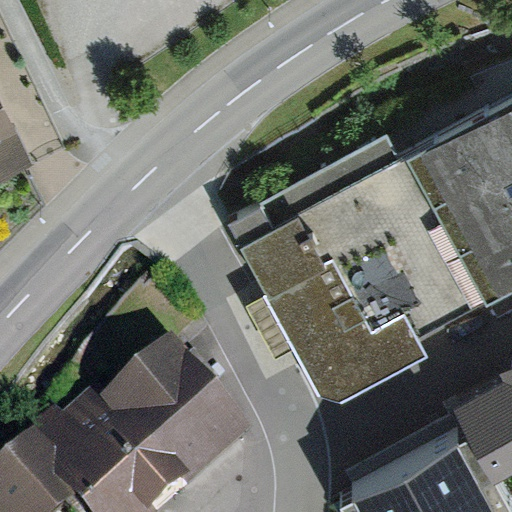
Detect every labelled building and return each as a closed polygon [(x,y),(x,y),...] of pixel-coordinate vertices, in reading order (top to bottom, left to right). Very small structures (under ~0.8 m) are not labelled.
[(0,179),(33,160),(0,82),(0,179)] [(420,326),(511,281),(511,94),(404,154),(388,128),(229,212),(322,389),(344,393),(431,345),(420,326)] [(89,511),(150,511),(250,428),(169,332),(94,396),(89,389),(61,412),(54,405),(0,450),(0,511),(54,511),(75,495),(89,511)] [(511,363),(504,368),(510,377),(460,405),(498,474),(511,466),(511,363)] [(511,511),(511,506),(465,423),(340,494),(350,511),(511,511)]
